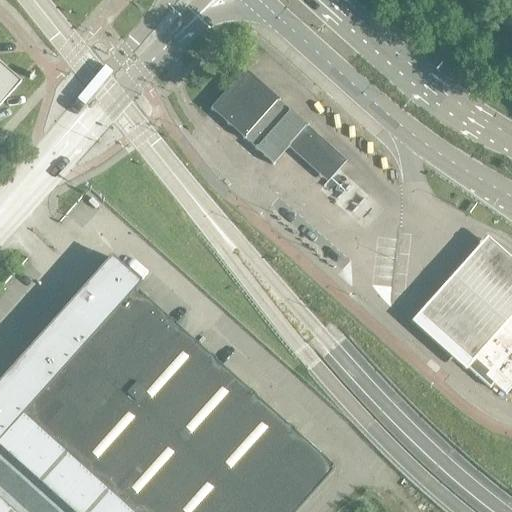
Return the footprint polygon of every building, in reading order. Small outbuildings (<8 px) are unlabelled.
[(0,64),(0,105),(20,83),(0,64)] [(279,102),(246,73),(211,111),(244,141),(245,140),(255,149),(254,150),(273,167),(291,146),(299,153),(315,136),(307,128),(289,111),(288,112),(278,103),(279,102)] [(511,262),(489,241),(411,326),(465,376),(511,325),(511,262)] [(143,284),(114,257),(0,383),(0,511),(128,511),(25,417),(136,292),(143,284)] [(128,511),(297,511),(333,473),(333,470),(136,292),(25,417),(128,511)] [(471,357),(488,373),(484,377),(505,396),(511,387),(511,314),(510,313),(471,357)]
